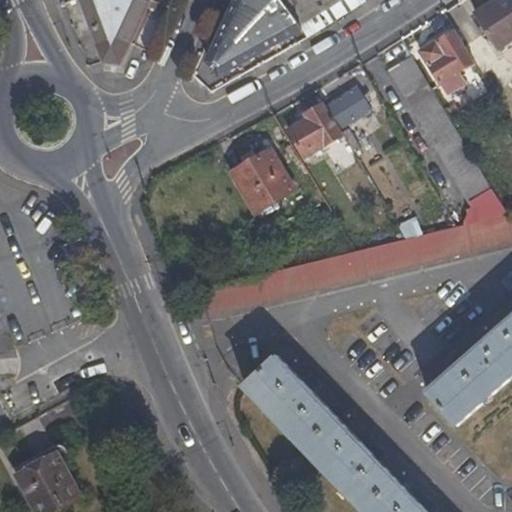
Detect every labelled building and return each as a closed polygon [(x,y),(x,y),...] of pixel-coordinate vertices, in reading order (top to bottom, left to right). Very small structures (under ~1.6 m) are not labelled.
[(122,64),(151,1),(149,0),(84,0),(106,62),(122,64)] [(283,1),(280,0),(239,0),(211,62),(222,75),(284,41),(303,30),(302,27),(283,1)] [(283,0),(283,1),(302,27),(346,0),(283,0)] [(303,30),(309,38),(370,0),(346,0),(302,27),(303,30)] [(511,0),(498,0),(478,14),(502,49),(511,42),(511,0)] [(475,73),(480,70),(456,31),(422,52),(442,84),(471,67),(475,73)] [(495,192),(467,144),(413,57),(390,71),(472,207),(495,192)] [(373,111),(359,88),(328,107),(341,131),(348,126),(373,111)] [(341,131),(328,107),(325,103),(306,115),(308,120),(290,131),(307,158),(344,135),(341,131)] [(360,145),(348,126),(341,131),(344,135),(354,150),(360,145)] [(258,213),(296,190),(272,150),(260,157),(254,147),(238,158),(243,168),(233,174),(258,213)] [(422,221),(417,222),(420,237),(440,232),(436,211),(422,215),(422,221)] [(352,285),(511,244),(511,218),(511,220),(408,243),(395,247),(357,255),(205,292),(212,319),(298,298),(352,285)] [(411,222),(401,227),(408,240),(420,237),(411,222)] [(460,427),(511,380),(511,321),(431,393),(460,427)] [(367,511),(427,511),(279,358),(248,387),(367,511)] [(39,464),(17,476),(37,511),(63,511),(82,502),(63,465),(70,457),(67,445),(61,438),(53,438),(31,450),(39,464)]
